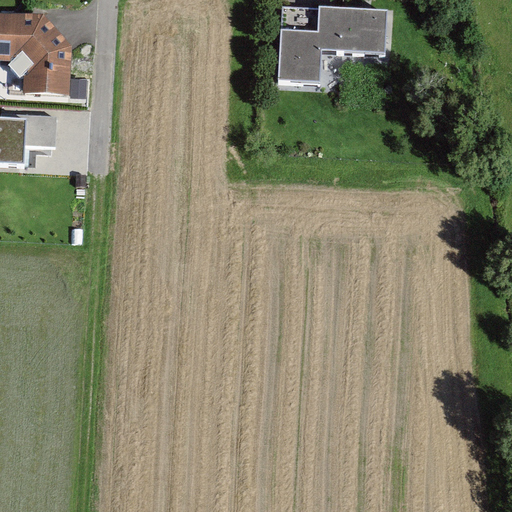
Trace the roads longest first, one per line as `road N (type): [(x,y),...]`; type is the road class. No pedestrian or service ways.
road 1 (track): [(102,168),(87,511)]
road 2 (residential): [(111,0),(102,168)]
